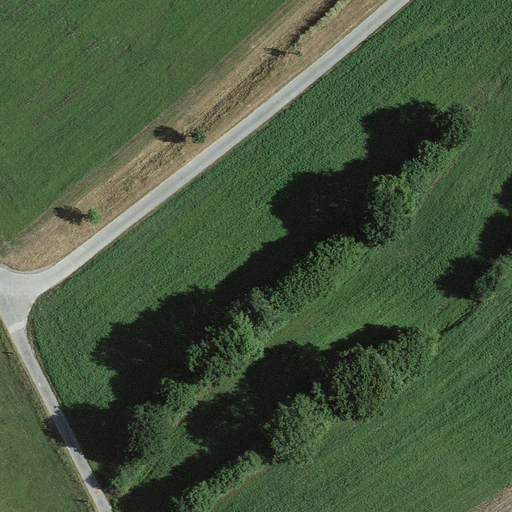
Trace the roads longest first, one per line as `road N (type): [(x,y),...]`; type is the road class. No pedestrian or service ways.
road 1 (track): [(5,309),(270,106),(392,0)]
road 2 (track): [(0,299),(107,511)]
